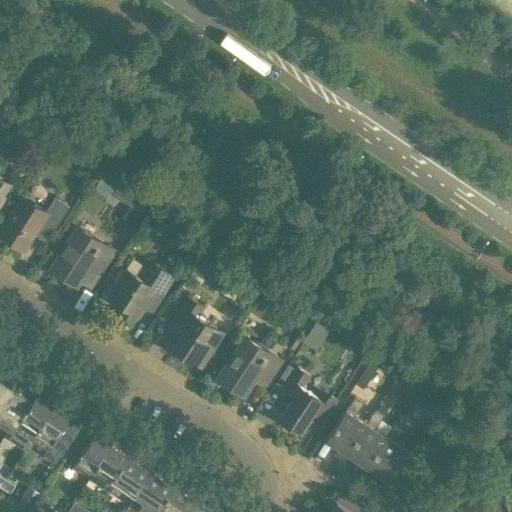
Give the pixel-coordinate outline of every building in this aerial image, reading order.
[(0,202),(12,184),(0,176),(0,202)] [(40,219),(54,228),(69,205),(55,195),(46,209),(24,195),(0,232),(22,246),(40,219)] [(123,215),(125,222),(134,228),(143,215),(129,206),(123,215)] [(87,265),(98,272),(113,249),(79,226),(52,266),(76,282),(87,265)] [(202,250),(181,283),(193,291),(215,258),(202,250)] [(142,303),(152,310),(175,275),(149,258),(139,274),(126,266),(109,292),(117,298),(112,305),(132,319),(142,303)] [(173,346),(201,364),(223,330),(197,313),(203,305),(189,296),(172,321),(184,329),(173,346)] [(317,344),(325,326),(313,320),(304,339),(317,344)] [(265,381),(279,360),(245,338),(220,377),(243,392),(255,375),(265,381)] [(320,393),(319,394),(318,395),(302,384),(309,373),(297,366),(283,387),(294,395),(280,416),(301,430),(310,415),(320,422),(335,398),(327,393),(326,392),(323,392),(321,392),(320,393)] [(361,372),(355,382),(363,387),(370,378),(361,372)] [(0,397),(10,383),(0,376),(0,397)] [(16,428),(33,398),(10,383),(0,397),(0,413),(1,414),(0,414),(0,424),(12,433),(16,428)] [(33,398),(16,428),(31,438),(59,395),(52,391),(47,399),(37,393),(33,398)] [(430,394),(425,401),(433,406),(438,399),(430,394)] [(59,395),(31,438),(48,449),(44,455),(54,462),(81,422),(61,408),(66,400),(59,395)] [(339,446),(335,452),(343,458),(367,421),(366,421),(355,413),(363,400),(355,395),(346,408),(326,438),(339,446)] [(355,465),(363,471),(367,465),(368,465),(387,434),(386,434),(375,426),(383,413),(375,408),(366,421),(367,421),(343,458),(347,451),(359,459),(355,465)] [(386,434),(387,434),(368,465),(379,472),(375,478),(383,484),(407,448),(395,440),(403,427),(395,421),(386,434)] [(73,465),(89,476),(117,434),(110,429),(105,437),(95,431),(73,465)] [(124,438),(117,434),(89,476),(99,482),(96,486),(98,491),(101,493),(128,453),(119,447),(124,438)] [(135,494),(152,468),(128,453),(101,493),(105,496),(109,489),(122,497),(127,489),(135,494)] [(143,511),(157,511),(176,484),(152,468),(135,494),(126,508),(132,511),(136,511),(139,509),(143,511)] [(15,483),(5,477),(0,484),(0,485),(10,492),(15,483)] [(192,511),(200,500),(176,484),(157,511),(192,511)] [(205,492),(200,500),(192,511),(227,511),(230,508),(205,492)] [(332,508),(329,511),(355,511),(331,496),(326,504),(332,508)]
